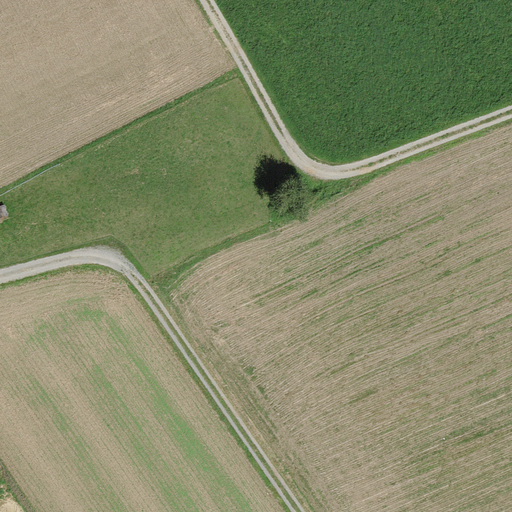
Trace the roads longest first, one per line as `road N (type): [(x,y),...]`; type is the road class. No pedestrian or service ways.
road 1 (track): [(0,270),(80,250),(149,293),(292,511)]
road 2 (track): [(511,107),(334,176),(304,164),(206,0)]
